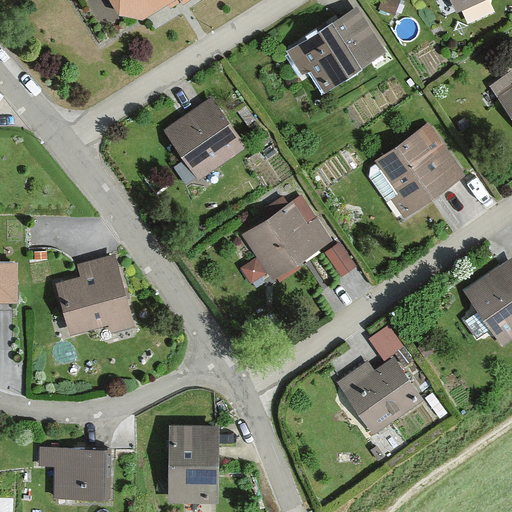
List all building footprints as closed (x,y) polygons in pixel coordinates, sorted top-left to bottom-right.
[(108,0),(118,17),(143,20),(177,0),(108,0)] [(453,0),(458,12),(485,0),(453,0)] [(297,44),(324,90),(384,54),(356,9),(297,44)] [(511,73),(489,87),(511,118),(511,73)] [(209,97),(162,130),(200,182),(246,149),(209,97)] [(417,131),(377,158),(413,209),(452,182),(417,131)] [(294,204),(244,236),(271,280),(332,241),(317,217),(307,224),(294,204)] [(79,264),(82,277),(56,283),(68,331),(131,315),(115,255),(79,264)] [(511,259),(511,258),(463,290),(501,348),(511,340),(511,259)] [(0,305),(19,305),(19,262),(0,262),(0,305)] [(371,333),(385,356),(406,343),(392,320),(371,333)] [(339,382),(374,431),(423,396),(395,358),(378,370),(371,359),(339,382)] [(221,424),(172,425),(174,497),(223,495),(221,424)] [(38,465),(54,465),(53,496),(105,497),(106,448),(39,447),(38,465)]
